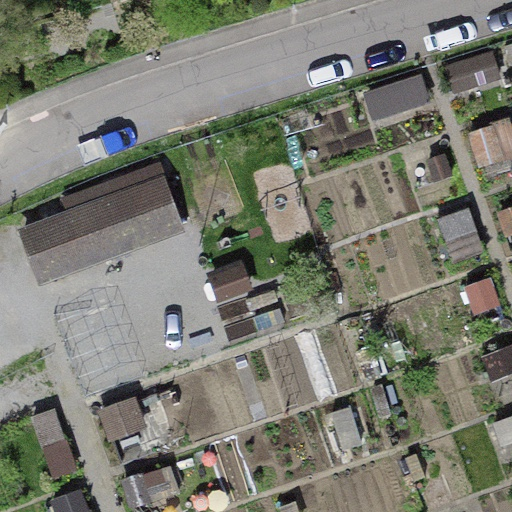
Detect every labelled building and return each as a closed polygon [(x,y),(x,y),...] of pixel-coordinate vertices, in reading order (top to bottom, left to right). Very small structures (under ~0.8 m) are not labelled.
[(471,61),(447,69),(461,112),(485,104),(471,61)] [(511,127),(510,123),(471,137),(483,170),(511,160),(511,127)] [(319,150),(302,155),(309,178),(326,173),(319,150)] [(447,156),(429,162),(437,185),(455,179),(447,156)] [(25,232),(23,233),(32,258),(41,281),(42,280),(182,228),(159,164),(64,199),(70,215),(25,232)] [(511,211),(500,216),(509,239),(511,238),(511,211)] [(470,212),(444,222),(459,264),(485,255),(470,212)] [(246,269),(213,281),(221,304),(255,292),(246,269)] [(61,300),(85,387),(146,370),(122,283),(61,300)] [(511,349),(485,359),(495,384),(511,377),(511,349)] [(38,372),(13,381),(25,415),(50,406),(38,372)] [(133,402),(96,415),(108,448),(144,435),(133,402)] [(55,419),(32,427),(52,484),(75,476),(55,419)] [(170,468),(121,485),(130,511),(173,511),(184,508),(170,468)] [(88,511),(81,493),(61,500),(65,511),(88,511)]
